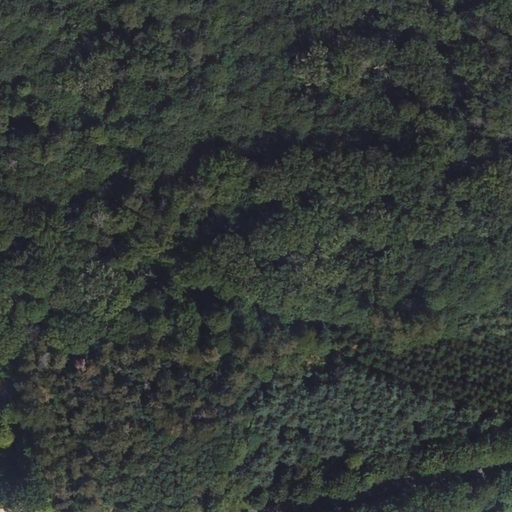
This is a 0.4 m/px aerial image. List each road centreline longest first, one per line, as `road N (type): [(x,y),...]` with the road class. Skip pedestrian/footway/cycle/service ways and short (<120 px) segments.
road 1 (track): [(511,197),(299,275),(111,289)]
road 2 (tertiary): [(511,458),(276,511)]
